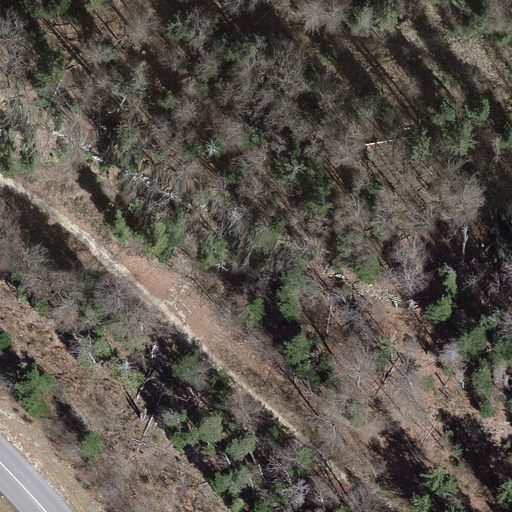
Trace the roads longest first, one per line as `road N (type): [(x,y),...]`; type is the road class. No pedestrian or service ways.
road 1 (track): [(0,177),(81,235),(376,511)]
road 2 (track): [(151,301),(200,324),(315,411),(483,511)]
road 3 (track): [(238,0),(400,34),(511,75)]
